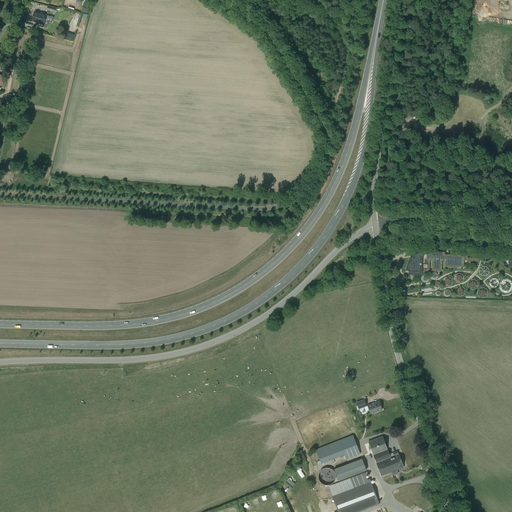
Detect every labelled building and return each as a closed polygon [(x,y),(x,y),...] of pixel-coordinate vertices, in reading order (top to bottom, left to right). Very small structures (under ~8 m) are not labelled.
[(81,11),(87,13),(90,4),(84,2),(81,11)] [(42,15),(34,13),(32,20),(40,22),(46,24),(48,17),(42,15)] [(406,271),(406,270),(409,271),(409,273),(421,273),(421,271),(422,271),(429,271),(430,260),(432,260),(431,271),(442,271),(442,261),(444,261),(444,267),(464,268),(464,255),(445,254),(445,252),(446,252),(426,251),(424,251),(423,251),(422,251),(421,252),(420,252),(419,252),(418,252),(417,253),(416,253),(415,254),(414,254),(414,255),(413,255),(413,256),(412,256),(411,257),(411,258),(410,258),(410,259),(409,259),(409,260),(408,261),(408,262),(407,263),(407,264),(407,265),(406,265),(406,266),(406,267),(406,268),(406,269),(406,270),(406,271)] [(356,402),(358,409),(367,406),(364,399),(356,402)] [(367,405),(370,414),(382,410),(379,401),(367,405)] [(316,449),(321,464),(322,463),(344,455),(346,459),(359,454),(360,454),(353,435),(316,449)] [(389,454),(382,436),(368,442),(381,476),(403,467),(398,454),(397,451),(389,454)] [(333,469),(338,481),(366,470),(362,458),(333,469)] [(301,478),(305,476),(300,466),(296,468),(301,478)] [(292,486),(295,483),(289,477),(286,480),(292,486)] [(359,511),(379,504),(370,480),(331,495),(337,511),(359,511)]
